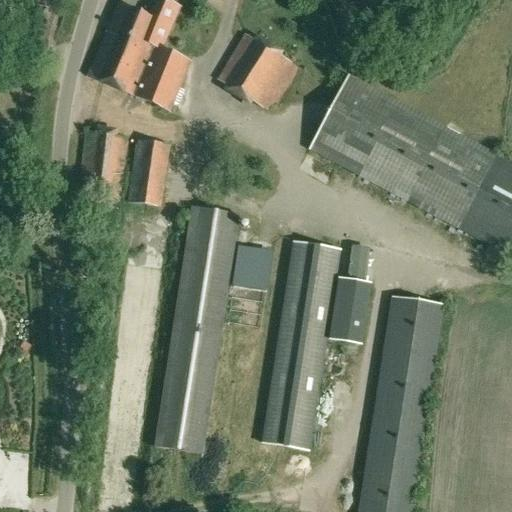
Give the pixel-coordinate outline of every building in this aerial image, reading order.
[(119,6),(88,77),(122,93),(140,52),(147,53),(168,66),(173,56),(161,50),(179,7),(162,0),(156,0),(148,19),(119,6)] [(275,54),(245,36),(217,81),(248,99),(275,54)] [(147,53),(140,52),(122,93),(170,114),(190,63),(173,56),(168,66),(147,53)] [(347,78),(309,150),(460,230),(498,158),(347,78)] [(126,140),(86,134),(78,196),(118,202),(126,140)] [(161,209),(170,146),(136,141),(126,204),(161,209)] [(511,165),(498,158),(460,230),(511,257),(511,165)] [(237,215),(191,208),(154,447),(200,454),(237,215)] [(338,251),(293,244),(262,444),(307,451),(338,251)] [(245,250),(243,296),(275,297),(277,251),(245,250)] [(371,344),(377,282),(343,278),(337,341),(371,344)] [(391,298),(357,511),(411,511),(444,306),(391,298)]
